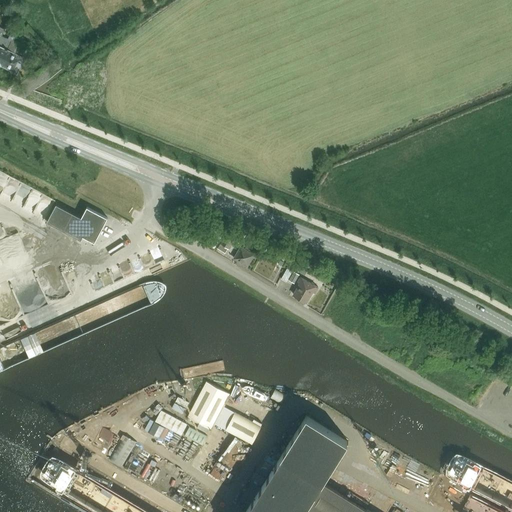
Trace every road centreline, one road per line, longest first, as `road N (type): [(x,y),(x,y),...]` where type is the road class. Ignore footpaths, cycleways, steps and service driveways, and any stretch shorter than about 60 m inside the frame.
road 1 (unclassified): [(147,223),(511,434)]
road 2 (secondary): [(511,330),(425,284),(164,181)]
road 3 (secondary): [(164,181),(0,110)]
